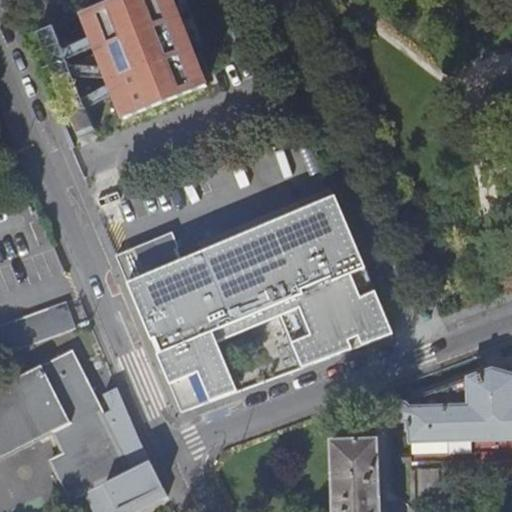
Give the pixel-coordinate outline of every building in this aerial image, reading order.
[(144,165),(223,135),(171,0),(133,0),(83,19),(144,165)] [(54,30),(38,36),(99,182),(115,176),(54,30)] [(116,257),(152,342),(167,380),(182,414),(207,405),(237,393),(232,379),(217,344),(279,313),(302,369),(312,365),(362,347),(393,335),(335,198),(180,263),(175,250),(178,249),(172,234),(116,257)] [(0,357),(77,330),(67,304),(0,327),(0,357)] [(0,460),(55,433),(65,455),(51,462),(71,503),(85,497),(93,511),(140,511),(169,497),(138,435),(118,389),(104,396),(112,411),(105,414),(102,416),(79,370),(82,369),(74,352),(0,388),(0,460)] [(410,445),(511,440),(511,364),(505,367),(505,374),(493,372),(469,381),(470,407),(411,409),(410,407),(408,406),(406,405),(402,404),(400,404),(398,405),(396,407),(394,409),(393,413),(393,414),(393,417),(395,419),(396,421),(399,422),(400,423),(407,423),(408,431),(409,431),(410,445)] [(82,369),(79,370),(102,416),(105,414),(82,369)] [(383,511),(384,502),(380,503),(378,442),(332,444),(334,511),(383,511)]
